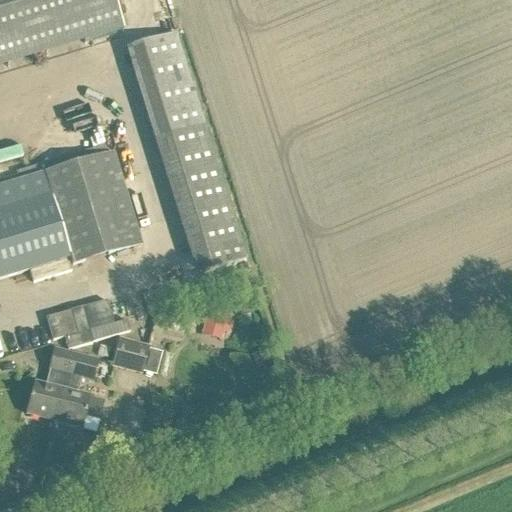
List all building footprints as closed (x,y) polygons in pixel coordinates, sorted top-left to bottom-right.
[(0,0),(0,69),(123,32),(112,0),(0,0)] [(247,260),(177,33),(141,44),(211,271),(247,260)] [(0,188),(0,279),(70,259),(72,266),(140,246),(113,154),(0,188)] [(64,339),(67,352),(129,334),(126,322),(112,326),(106,303),(45,321),(52,343),(64,339)] [(221,342),(228,316),(207,311),(201,336),(221,342)] [(113,365),(140,372),(146,348),(120,341),(113,365)] [(26,414),(54,421),(71,354),(54,350),(49,371),(46,385),(34,382),(26,414)] [(270,361),(266,351),(250,358),(255,368),(270,361)] [(71,354),(54,421),(81,428),(85,415),(98,419),(103,401),(89,398),(90,395),(78,392),(81,379),(93,382),(98,361),(71,354)]
